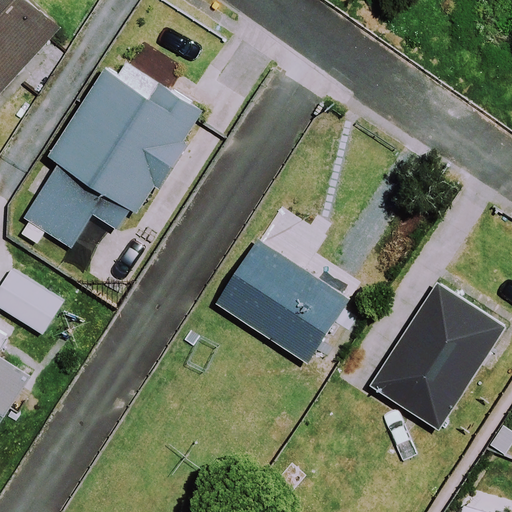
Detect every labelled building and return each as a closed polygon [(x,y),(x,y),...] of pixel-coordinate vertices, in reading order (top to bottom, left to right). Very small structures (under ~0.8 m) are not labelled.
[(0,0),(0,94),(59,27),(26,0),(0,0)] [(153,97),(111,69),(53,157),(63,164),(28,218),(69,245),(90,214),(126,237),(206,115),(161,85),(153,97)] [(352,296),(263,238),(220,305),(309,363),(352,296)] [(67,305),(12,270),(0,289),(0,306),(48,336),(67,305)] [(506,323),(443,283),(376,389),(439,429),(506,323)] [(0,421),(31,372),(0,352),(0,421)]
